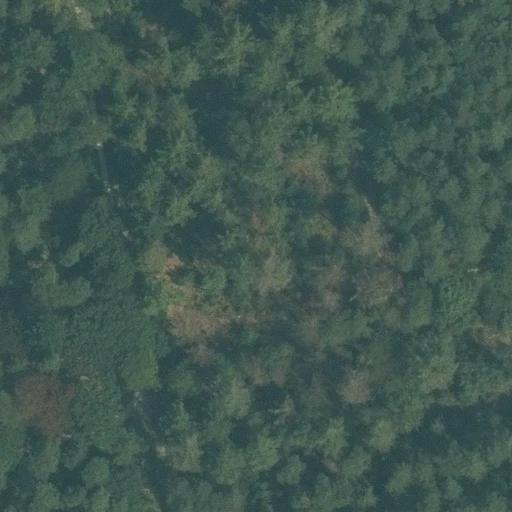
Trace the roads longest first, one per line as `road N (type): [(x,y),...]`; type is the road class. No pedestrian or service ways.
road 1 (track): [(315,0),(378,304),(511,262)]
road 2 (track): [(82,0),(147,391)]
road 3 (track): [(147,391),(166,511)]
